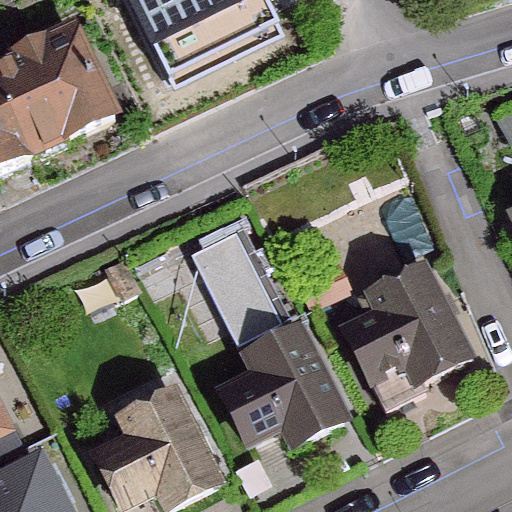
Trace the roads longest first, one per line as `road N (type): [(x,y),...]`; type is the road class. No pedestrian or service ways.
road 1 (residential): [(407,72),(0,258)]
road 2 (residential): [(442,141),(511,310)]
